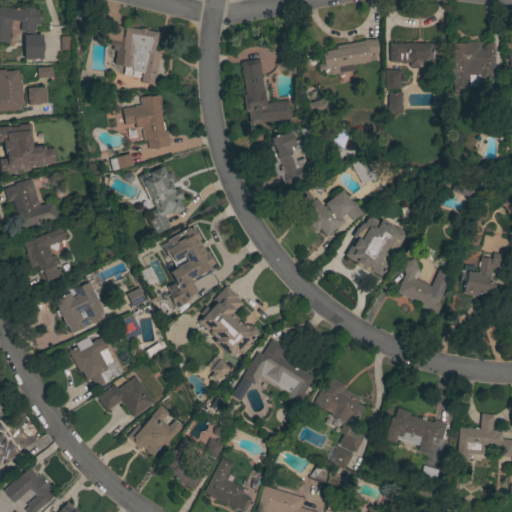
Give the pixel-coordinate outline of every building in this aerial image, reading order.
[(10,21),(7,43),(5,43),(5,44),(0,43),(1,42),(0,41),(0,5),(23,9),(23,7),(34,8),(34,9),(38,10),(37,19),(40,19),(39,25),(35,25),(33,33),(19,31),(20,23),(10,21)] [(98,38),(100,23),(122,27),(119,42),(98,38)] [(154,85),(140,83),(141,73),(130,71),(131,68),(120,66),(123,49),(121,49),(124,27),(139,29),(139,28),(146,29),(145,30),(157,32),(154,50),(159,51),(154,85)] [(41,34),(41,42),(43,42),(43,51),(41,51),(42,58),(23,59),(23,35),(41,34)] [(70,36),(70,50),(60,50),(59,36),(70,36)] [(363,39),(376,39),(376,56),(372,56),(372,54),(367,54),(367,56),(370,55),(370,59),(368,59),(369,62),(351,65),(352,70),(324,75),(323,70),(318,71),(317,65),(323,64),(321,52),(335,49),(335,46),(363,41),(363,39)] [(486,43),(493,43),(493,63),(494,63),(494,71),(493,71),(493,76),(489,76),(489,80),(478,80),(478,87),(467,87),(467,80),(465,80),(465,96),(452,95),(452,84),(449,84),(449,51),(454,51),(454,43),(466,43),(466,42),(480,42),(480,50),(483,50),(483,44),(486,43)] [(404,43),(432,43),(441,43),(440,61),(431,61),(431,59),(428,59),(427,60),(425,61),(424,60),(422,59),(421,59),(421,67),(408,67),(408,62),(405,62),(404,63),(400,63),(399,62),(388,62),(388,43),(404,43)] [(287,100),(289,119),(248,125),(247,112),(244,112),(241,94),(244,94),(240,62),(258,59),(263,91),(265,103),(287,100)] [(36,68),(51,67),(52,77),(37,78),(36,68)] [(21,100),(20,100),(21,110),(0,111),(0,70),(4,70),(4,71),(17,70),(17,73),(18,80),(17,80),(17,82),(18,82),(20,84),(21,100)] [(399,70),(398,89),(383,89),(383,70),(399,70)] [(45,103),(40,103),(40,104),(27,105),(27,99),(26,99),(26,93),(27,93),(26,88),(39,87),(39,88),(44,87),(45,103)] [(401,92),(401,114),(387,114),(387,92),(401,92)] [(161,112),(160,112),(161,122),(162,122),(164,130),(163,130),(163,131),(166,131),(169,146),(157,148),(157,149),(154,149),(154,148),(147,149),(146,140),(142,141),(140,128),(135,128),(134,124),(123,125),(121,109),(133,106),(139,105),(138,97),(148,96),(148,97),(158,95),(161,112)] [(327,111),(309,116),(305,103),(324,98),(327,111)] [(0,126),(29,123),(31,141),(30,141),(31,148),(32,148),(32,146),(43,145),(44,149),(52,148),(54,162),(30,166),(30,168),(13,170),(13,172),(0,173),(0,158),(4,158),(3,154),(2,141),(0,141),(0,126)] [(275,177),(263,149),(271,146),(267,138),(276,135),(276,136),(280,134),(280,135),(289,131),(293,141),(299,139),(303,149),(296,152),(295,150),(288,153),(289,155),(292,154),(295,161),(302,158),(304,162),(309,160),(315,174),(283,187),(278,176),(275,177)] [(132,165),(111,171),(108,159),(114,158),(114,157),(128,153),(132,165)] [(368,155),(375,169),(380,166),(385,177),(380,180),(378,177),(368,182),(357,161),(368,155)] [(149,170),(150,172),(162,166),(166,173),(167,173),(170,174),(172,179),(172,182),(169,183),(173,190),(176,188),(178,191),(179,191),(181,194),(180,196),(181,199),(179,200),(182,208),(181,210),(173,215),(170,214),(170,212),(163,215),(169,227),(154,234),(147,219),(151,217),(148,211),(154,208),(144,187),(141,188),(136,177),(149,170)] [(51,202),(56,218),(19,228),(11,201),(6,202),(2,188),(14,185),(13,183),(30,178),(38,205),(51,202)] [(340,190),(350,203),(353,200),(362,212),(351,221),(345,213),(339,217),(343,222),(325,236),(319,228),(314,232),(298,212),(302,210),(292,197),(304,188),(314,200),(316,198),(322,207),(325,205),(323,204),(340,190)] [(387,274),(385,272),(385,273),(378,269),(376,271),(361,262),(362,260),(354,256),(354,255),(351,253),(358,240),(360,242),(363,237),(358,234),(364,225),(365,225),(367,222),(368,223),(369,220),(370,221),(374,216),(375,216),(377,213),(386,219),(388,217),(404,226),(404,225),(409,229),(412,232),(387,274)] [(46,246),(50,256),(52,256),(56,265),(53,266),(54,270),(58,268),(61,275),(42,283),(37,272),(38,271),(36,266),(30,268),(24,254),(25,253),(21,243),(59,227),(61,233),(63,233),(64,235),(63,236),(64,238),(46,246)] [(187,228),(188,230),(192,227),(199,239),(197,240),(205,253),(206,252),(212,263),(208,265),(211,271),(191,283),(196,291),(187,296),(188,300),(174,308),(166,294),(174,290),(172,286),(174,284),(168,272),(174,268),(167,256),(166,257),(159,245),(166,241),(166,240),(187,228)] [(488,259),(488,263),(489,263),(491,253),(506,255),(503,269),(494,267),(493,268),(490,268),(488,283),(493,284),(491,297),(476,295),(476,296),(461,293),(462,288),(460,287),(461,283),(458,283),(460,270),(462,270),(463,264),(473,266),(472,272),(476,273),(477,267),(477,266),(477,262),(478,261),(479,257),(488,259)] [(437,270),(450,276),(437,302),(440,304),(435,314),(422,308),(424,306),(417,302),(416,303),(409,300),(409,299),(395,292),(404,274),(400,263),(413,258),(417,270),(418,270),(414,279),(429,286),(437,270)] [(101,312),(100,312),(103,318),(90,324),(89,322),(83,325),(84,327),(69,334),(65,325),(63,326),(51,300),(68,292),(70,297),(74,295),(71,289),(87,281),(101,312)] [(225,286),(236,296),(235,297),(241,302),(231,313),(234,316),(233,317),(240,323),(241,322),(246,326),(247,324),(249,326),(250,324),(257,331),(255,332),(257,333),(248,343),(250,345),(241,354),(237,351),(236,352),(238,354),(235,357),(233,355),(233,356),(231,354),(229,357),(212,342),(215,338),(196,321),(201,316),(199,313),(205,306),(207,308),(213,301),(212,300),(225,286)] [(124,293),(127,307),(140,304),(137,290),(124,293)] [(121,374),(95,387),(90,377),(85,380),(80,369),(77,371),(67,351),(77,345),(78,346),(85,342),(86,344),(93,341),(93,340),(95,339),(95,340),(101,337),(106,347),(105,348),(112,361),(114,361),(121,374)] [(311,377),(302,393),(305,395),(296,409),(282,400),(287,393),(258,375),(252,385),(249,383),(238,401),(229,395),(256,352),(260,354),(270,339),(284,348),(278,357),(311,377)] [(219,379),(217,377),(213,381),(208,376),(212,372),(210,371),(220,360),(228,368),(219,379)] [(133,376),(153,402),(132,417),(119,400),(105,410),(96,397),(113,384),(116,389),(133,376)] [(342,434),(338,432),(343,423),(339,421),(338,422),(332,419),(333,418),(329,416),(330,413),(312,403),(323,383),(325,385),(330,377),(344,385),(342,388),(359,398),(356,403),(363,407),(351,429),(362,436),(360,438),(361,439),(353,452),(337,443),(342,434)] [(224,400),(217,412),(209,407),(216,395),(224,400)] [(161,445),(152,456),(150,455),(147,453),(145,452),(144,451),(144,449),(141,447),(139,449),(125,437),(136,424),(139,427),(159,405),(167,413),(161,420),(168,426),(173,420),(180,427),(163,446),(161,445)] [(420,419),(420,416),(425,418),(424,420),(432,422),(433,420),(445,423),(440,440),(432,437),(427,454),(416,451),(419,441),(418,441),(417,445),(396,439),(395,443),(384,440),(390,418),(393,418),(396,408),(409,412),(408,415),(420,419)] [(492,414),(490,430),(496,430),(496,432),(500,432),(500,439),(511,439),(511,457),(500,456),(500,448),(483,447),(482,455),(466,453),(466,457),(455,456),(458,427),(478,429),(479,413),(492,414)] [(0,426),(6,437),(5,437),(7,441),(5,442),(12,453),(0,459),(0,426)] [(183,485),(173,478),(173,477),(168,473),(169,471),(160,464),(170,450),(172,452),(182,438),(192,445),(180,461),(202,476),(192,490),(184,484),(183,485)] [(214,458),(202,452),(209,438),(221,444),(214,458)] [(350,455),(343,468),(328,460),(335,446),(350,455)] [(232,463),(224,479),(243,488),(240,494),(250,499),(243,511),(227,504),(226,506),(201,494),(220,457),(232,463)] [(317,464),(327,467),(324,481),(324,484),(307,479),(308,476),(317,464)] [(419,478),(421,466),(438,469),(435,482),(419,478)] [(32,499),(25,491),(19,496),(18,495),(17,496),(18,497),(14,501),(4,490),(16,479),(16,478),(19,475),(20,476),(28,468),(34,476),(35,475),(37,477),(38,475),(48,487),(46,489),(52,495),(43,503),(43,504),(34,511),(26,511),(24,509),(28,506),(26,504),(32,499)] [(302,498),(299,507),(314,511),(257,511),(254,511),(262,486),(302,498)] [(328,500),(340,503),(337,511),(329,511),(325,511),(328,500)] [(57,511),(58,511),(66,502),(78,511),(57,511)]
